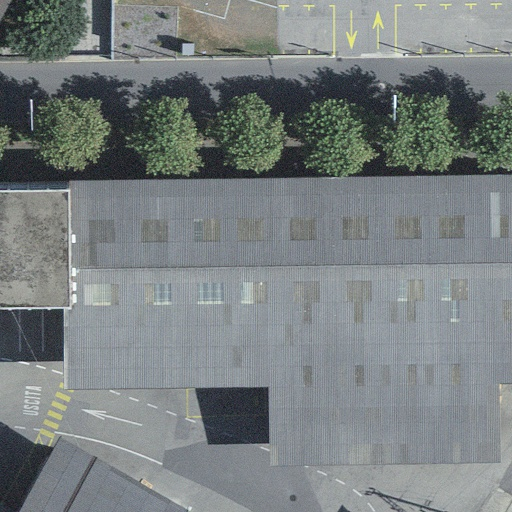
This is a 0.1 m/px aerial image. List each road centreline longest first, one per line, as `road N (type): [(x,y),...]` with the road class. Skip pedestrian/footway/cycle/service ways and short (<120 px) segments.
road 1 (residential): [(511,85),(0,92)]
road 2 (unknown): [(375,511),(475,399),(511,342)]
